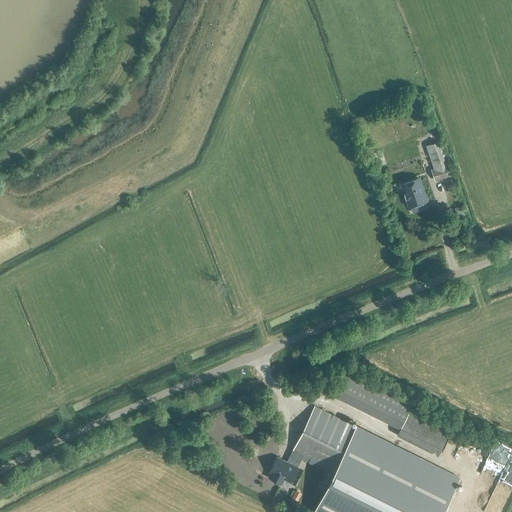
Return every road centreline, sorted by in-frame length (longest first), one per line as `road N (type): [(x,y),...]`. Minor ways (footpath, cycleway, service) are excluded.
road 1 (unclassified): [(0,471),(188,383),(511,252)]
road 2 (track): [(146,0),(117,79),(0,167)]
